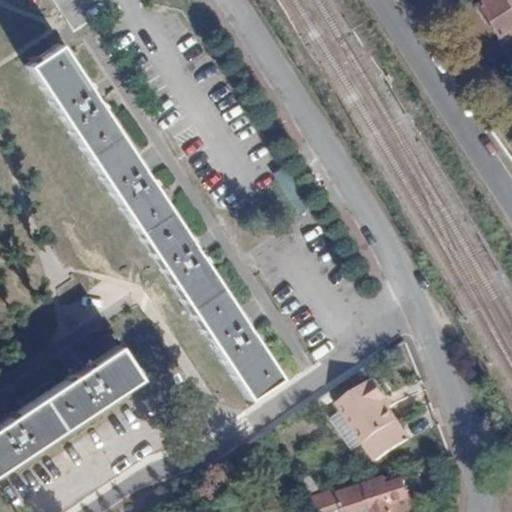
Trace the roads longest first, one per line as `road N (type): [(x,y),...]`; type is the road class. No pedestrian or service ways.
road 1 (residential): [(423,311),(222,440),(147,474),(91,511)]
road 2 (residential): [(423,311),(348,180),(226,0)]
road 3 (residential): [(386,0),(511,198)]
road 4 (residential): [(478,511),(461,408),(423,311)]
